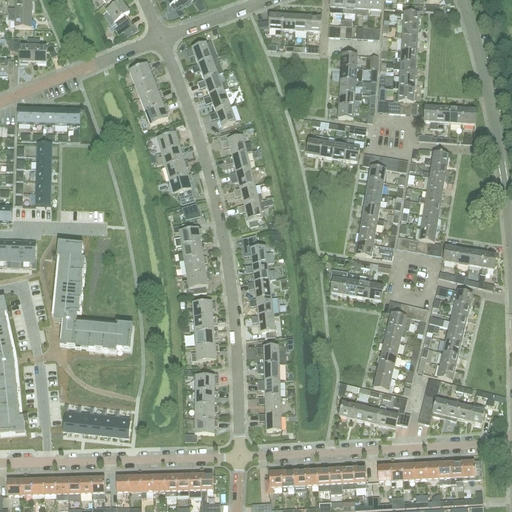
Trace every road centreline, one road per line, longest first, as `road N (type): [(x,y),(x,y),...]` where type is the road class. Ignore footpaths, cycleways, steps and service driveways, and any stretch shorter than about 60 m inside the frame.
road 1 (residential): [(239,456),(233,305),(219,225),(196,135),(158,38)]
road 2 (residential): [(511,442),(239,456)]
road 3 (residential): [(239,456),(0,463)]
road 4 (residential): [(0,101),(158,38)]
road 5 (residential): [(499,152),(463,0)]
road 6 (residential): [(431,281),(428,299),(395,292),(401,254),(435,261)]
